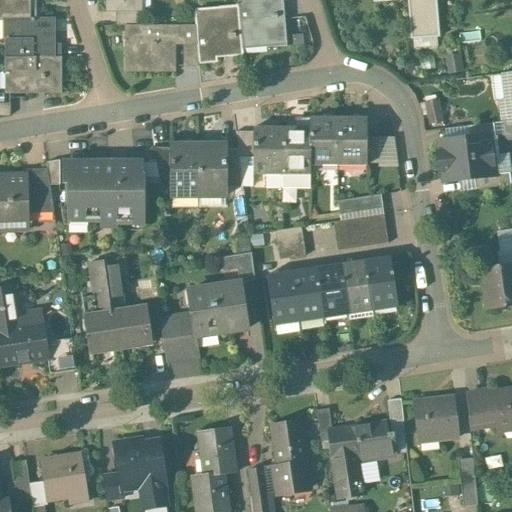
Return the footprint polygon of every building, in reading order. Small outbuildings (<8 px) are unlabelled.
[(0,0),(0,19),(9,19),(30,19),(30,0),(0,0)] [(106,0),(106,12),(142,12),(141,0),(106,0)] [(283,0),(268,0),(255,1),(254,0),(237,0),(238,6),(241,41),(266,39),(267,49),(287,47),(283,0)] [(435,0),(373,0),(373,3),(408,1),(411,40),(439,38),(435,0)] [(238,6),(218,8),(219,17),(195,19),(195,27),(198,63),(215,62),(214,57),(242,56),(241,41),(238,6)] [(30,19),(9,19),(9,39),(5,39),(5,58),(6,58),(61,58),(62,46),(54,46),(55,19),(30,19)] [(195,27),(125,26),(125,45),(137,45),(137,72),(176,72),(177,45),(184,46),(184,67),(199,67),(198,63),(195,27)] [(61,58),(6,58),(6,73),(10,73),(9,94),(62,93),(61,58)] [(425,103),(431,124),(446,120),(440,98),(425,103)] [(10,105),(0,104),(0,116),(9,117),(10,105)] [(338,119),(310,118),(310,128),(310,166),(338,166),(338,119)] [(367,119),(338,119),(338,166),(366,166),(367,164),(367,138),(367,119)] [(472,141),(496,138),(500,138),(499,124),(471,127),(472,141)] [(282,128),(253,128),(253,132),(253,158),(253,172),(253,175),(255,175),(266,175),(266,176),(282,176),(282,128)] [(310,128),(282,128),(282,176),(310,176),(310,166),(310,128)] [(253,132),(236,132),(238,150),(239,158),(253,158),(253,132)] [(380,138),(367,138),(367,164),(380,164),(380,138)] [(441,149),(442,163),(497,156),(496,138),(472,141),(445,143),(445,148),(441,149)] [(226,150),(226,145),(198,146),(199,197),(226,197),(226,190),(226,150)] [(198,146),(171,146),(171,149),(171,180),(171,197),(199,197),(198,146)] [(171,149),(154,149),(159,180),(171,180),(171,149)] [(238,150),(226,150),(226,190),(243,189),(241,172),(239,158),(238,150)] [(442,163),(444,176),(449,176),(449,181),(477,178),(500,176),(499,171),(497,156),(442,163)] [(253,158),(239,158),(241,172),(253,172),(253,158)] [(60,161),(46,163),(47,169),(50,186),(60,186),(60,162),(60,161)] [(141,164),(64,164),(64,184),(67,184),(67,205),(69,205),(69,221),(115,221),(115,224),(143,224),(143,203),(146,203),(145,179),(141,179),(141,164)] [(47,169),(26,170),(27,177),(28,177),(30,212),(54,211),(50,186),(47,169)] [(511,169),(499,171),(500,176),(477,178),(478,191),(511,186),(511,169)] [(282,188),(282,176),(266,176),(266,188),(282,188)] [(27,177),(0,178),(0,229),(31,228),(30,212),(28,177),(27,177)] [(401,216),(400,193),(385,194),(387,217),(401,216)] [(381,196),(338,202),(340,222),(384,215),(381,196)] [(340,222),(333,223),(338,252),(388,244),(384,215),(340,222)] [(301,228),(275,232),(280,261),(306,257),(301,228)] [(251,254),(221,259),(223,273),(237,271),(239,284),(241,284),(255,282),(251,254)] [(390,258),(267,277),(274,327),(349,316),(349,311),(371,308),(372,312),(398,308),(390,258)] [(117,262),(92,265),(96,297),(99,315),(125,312),(117,262)] [(511,266),(482,270),(485,295),(488,295),(489,310),(511,306),(511,266)] [(239,284),(188,292),(192,317),(195,338),(217,334),(217,331),(245,327),(246,330),(247,330),(241,284),(239,284)] [(14,289),(0,290),(0,365),(48,359),(45,343),(42,326),(20,329),(14,289)] [(125,312),(99,315),(96,297),(82,299),(86,327),(100,325),(104,349),(152,343),(146,309),(125,312)] [(371,308),(349,311),(349,316),(350,321),(373,318),(372,312),(371,308)] [(192,317),(177,319),(183,359),(198,356),(195,338),(192,317)] [(177,319),(161,322),(167,361),(183,359),(177,319)] [(73,339),(45,343),(48,359),(50,375),(77,371),(73,339)] [(511,391),(507,393),(506,389),(490,393),(496,427),(511,423),(511,391)] [(453,399),(413,403),(417,442),(419,442),(419,437),(440,435),(440,441),(458,439),(453,399)] [(402,401),(388,402),(390,423),(404,422),(402,401)] [(328,410),(316,412),(321,445),(330,443),(328,433),(331,432),(328,410)] [(300,421),(270,426),(280,488),(309,484),(310,489),(311,489),(300,421)] [(331,432),(328,433),(330,443),(338,500),(362,497),(356,458),(372,456),(373,461),(395,458),(393,439),(394,438),(394,435),(386,436),(385,424),(331,432)] [(228,430),(200,434),(205,476),(206,478),(223,475),(234,473),(228,430)] [(159,443),(132,447),(131,443),(114,446),(119,476),(121,486),(122,486),(140,483),(144,510),(165,507),(163,492),(164,492),(163,479),(164,479),(159,443)] [(81,457),(40,463),(46,501),(68,497),(68,499),(87,496),(81,457)] [(16,482),(30,481),(28,462),(14,463),(16,482)] [(463,466),(465,505),(477,504),(475,465),(463,466)] [(262,469),(248,471),(254,511),(272,511),(270,494),(266,495),(262,469)] [(227,511),(223,475),(206,478),(205,476),(194,478),(199,511),(227,511)] [(119,476),(103,478),(106,501),(124,498),(122,486),(121,486),(119,476)] [(0,501),(0,511),(9,511),(8,498),(0,499),(0,501)] [(370,511),(370,502),(333,503),(333,511),(370,511)]
